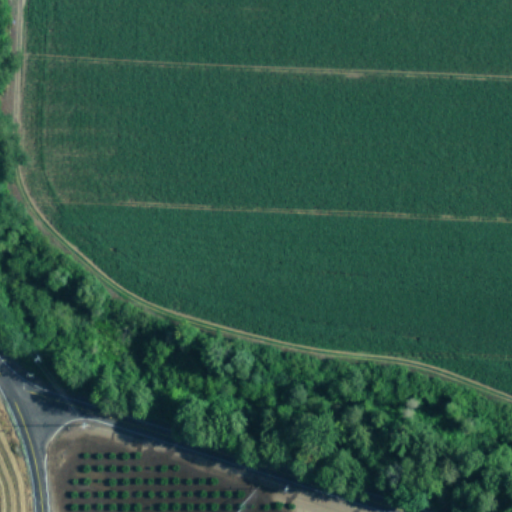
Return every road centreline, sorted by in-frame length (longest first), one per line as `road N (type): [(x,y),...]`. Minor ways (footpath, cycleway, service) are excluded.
road 1 (residential): [(411,511),(2,377)]
road 2 (residential): [(0,373),(34,463),(39,511)]
